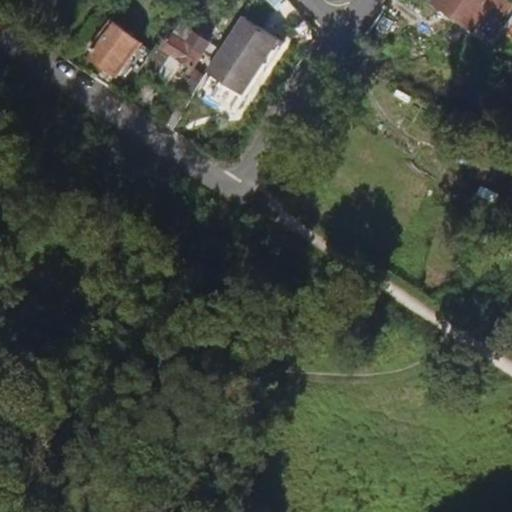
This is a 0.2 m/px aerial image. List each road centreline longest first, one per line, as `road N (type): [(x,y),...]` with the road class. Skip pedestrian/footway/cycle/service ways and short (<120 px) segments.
road 1 (unclassified): [(237,195),(0,37)]
road 2 (unclassified): [(445,333),(237,195)]
road 3 (residential): [(348,33),(237,195)]
